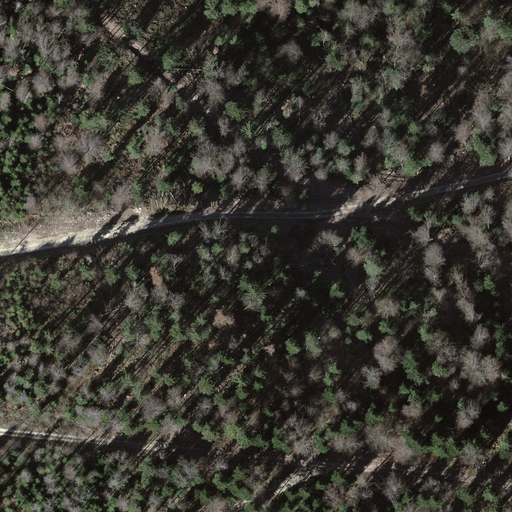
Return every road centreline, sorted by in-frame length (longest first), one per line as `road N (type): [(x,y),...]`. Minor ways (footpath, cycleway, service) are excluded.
road 1 (track): [(0,251),(197,214),(324,214),(511,171)]
road 2 (track): [(511,487),(468,475),(0,433)]
road 3 (track): [(82,0),(253,149),(307,183),(368,205)]
road 4 (track): [(324,214),(416,228),(511,263)]
